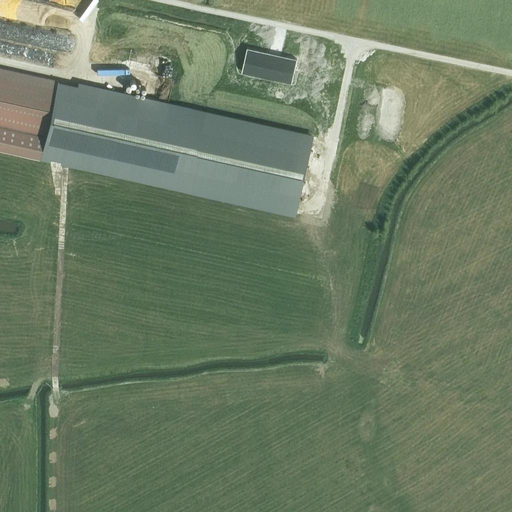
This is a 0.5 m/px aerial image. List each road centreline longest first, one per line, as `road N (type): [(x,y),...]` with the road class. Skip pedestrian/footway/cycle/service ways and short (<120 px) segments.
road 1 (track): [(166,0),(511,73)]
road 2 (track): [(56,390),(64,196),(54,160),(73,77)]
road 3 (track): [(356,40),(319,208)]
